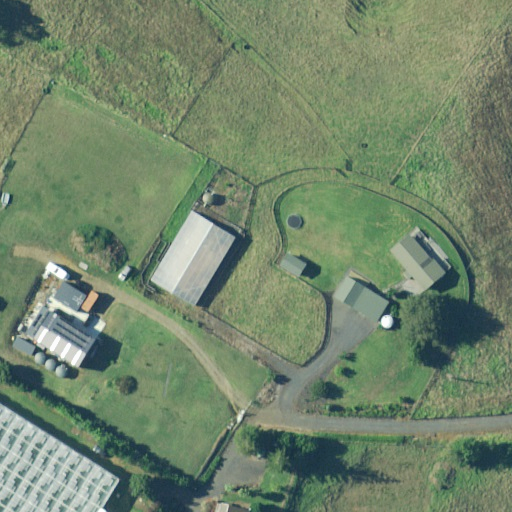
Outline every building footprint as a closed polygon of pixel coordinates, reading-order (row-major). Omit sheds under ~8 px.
[(236,237),(192,211),(151,280),(195,306),(236,237)] [(443,273),(410,235),(391,251),(407,270),(403,273),(408,279),(412,276),(424,290),(443,273)] [(306,264),(287,252),(279,266),(298,277),(306,264)] [(376,322),(388,302),(367,289),(371,282),(351,270),(335,297),(376,322)] [(386,313),(380,323),(390,330),(396,320),(386,313)] [(0,409),(0,511),(121,511),(102,500),(114,480),(0,409)] [(219,503),(204,500),(201,511),(251,511),(252,509),(219,503)]
